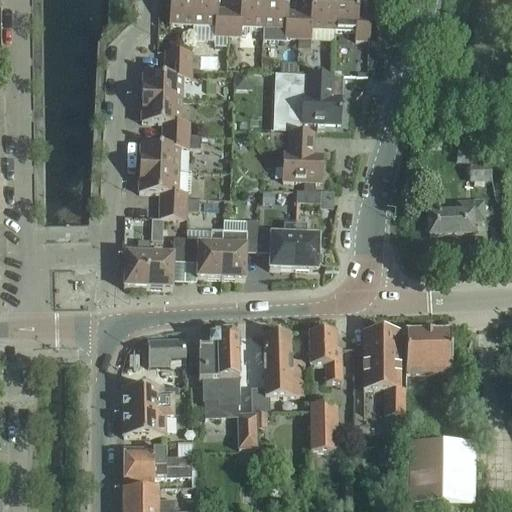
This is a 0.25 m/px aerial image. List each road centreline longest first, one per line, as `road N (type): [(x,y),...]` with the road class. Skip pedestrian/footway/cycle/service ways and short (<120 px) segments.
road 1 (tertiary): [(358,291),(380,172),(428,0)]
road 2 (unclassified): [(108,258),(116,54),(146,20),(147,0)]
road 3 (unclassified): [(21,259),(16,0)]
road 4 (tertiary): [(109,323),(311,311),(358,291)]
road 5 (tertiary): [(101,511),(109,323)]
road 6 (unclassified): [(20,511),(20,330)]
road 7 (tertiary): [(511,297),(429,303),(358,291)]
